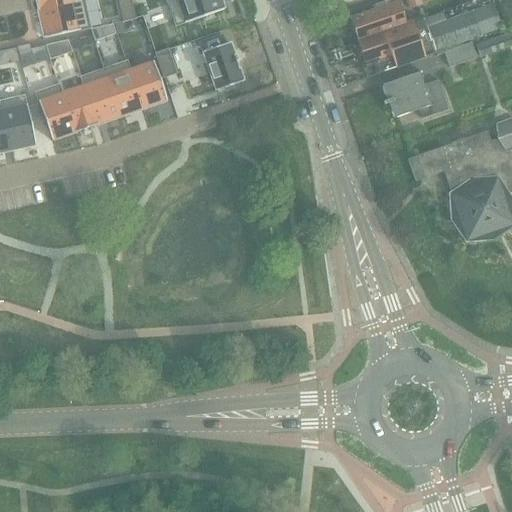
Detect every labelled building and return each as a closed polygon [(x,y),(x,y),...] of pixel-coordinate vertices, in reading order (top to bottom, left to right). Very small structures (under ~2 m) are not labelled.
[(82,0),(35,0),(38,12),(83,2),(82,0)] [(166,0),(165,0),(175,27),(223,10),(219,0),(166,0)] [(373,9),(349,17),(358,41),(404,25),(404,24),(400,12),(396,1),(388,4),(387,0),(371,6),(373,9)] [(404,0),(408,8),(421,3),(420,0),(404,0)] [(506,0),(496,0),(499,8),(508,5),(506,0)] [(83,2),(38,12),(44,39),(89,29),(83,2)] [(404,25),(358,41),(360,47),(370,76),(435,53),(470,41),(501,30),(492,5),(444,21),(442,13),(404,25)] [(124,22),(113,24),(116,35),(126,33),(124,22)] [(112,25),(101,27),(105,38),(115,34),(112,25)] [(511,39),(510,33),(475,45),(480,58),(511,46),(511,39)] [(221,34),(198,42),(202,53),(215,91),(242,81),(238,69),(233,54),(232,54),(228,42),(225,44),(221,34)] [(89,36),(81,38),(83,48),(91,47),(89,36)] [(68,41),(44,46),(48,57),(49,61),(72,53),(68,41)] [(443,52),(449,67),(476,57),(471,42),(443,52)] [(29,45),(16,48),(22,69),(35,66),(34,62),(48,57),(44,46),(30,49),(29,45)] [(167,51),(155,55),(163,78),(175,74),(167,51)] [(127,61),(103,69),(120,117),(142,110),(129,70),(130,70),(127,61)] [(130,70),(129,70),(142,110),(166,101),(152,62),(130,70)] [(103,69),(79,78),(82,87),(83,86),(97,125),(120,117),(103,69)] [(421,119),(447,109),(437,80),(422,85),(418,72),(381,85),(393,118),(418,109),(421,119)] [(58,85),(34,93),(51,141),(74,133),(61,94),(58,85)] [(61,94),(74,133),(97,125),(83,86),(82,87),(61,94)] [(23,96),(0,101),(0,106),(10,151),(35,146),(24,96),(23,96)] [(0,106),(0,153),(10,151),(0,106)] [(511,118),(496,124),(497,139),(490,141),(487,131),(408,159),(415,181),(443,171),(450,193),(448,194),(450,220),(465,242),(492,241),(511,227),(511,197),(508,193),(511,191),(511,118)]
